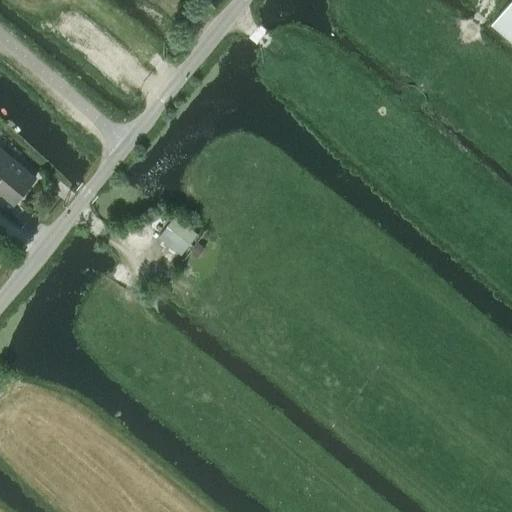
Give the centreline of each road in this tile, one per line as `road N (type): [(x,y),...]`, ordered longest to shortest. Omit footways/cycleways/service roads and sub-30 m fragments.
road 1 (track): [(450,201),(236,8)]
road 2 (track): [(183,511),(0,384)]
road 3 (unclassified): [(0,303),(126,145)]
road 4 (unclassified): [(243,0),(126,145)]
road 5 (track): [(378,137),(491,10),(491,0)]
road 6 (track): [(234,325),(136,256),(115,289)]
